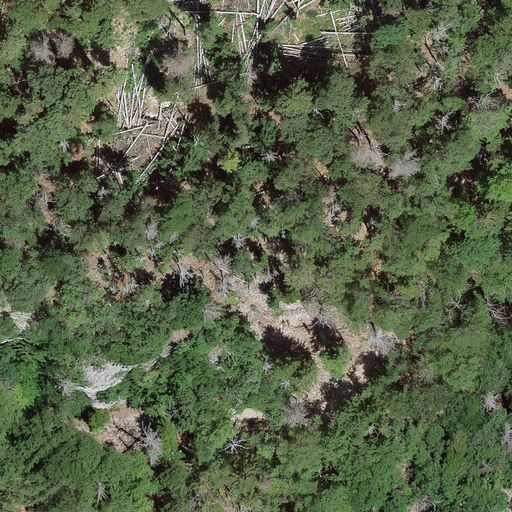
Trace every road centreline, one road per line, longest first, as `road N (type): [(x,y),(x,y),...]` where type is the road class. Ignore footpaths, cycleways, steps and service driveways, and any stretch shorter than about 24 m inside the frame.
road 1 (track): [(11,511),(19,458),(34,436),(116,416),(258,407),(295,416),(336,403)]
road 2 (track): [(511,205),(336,403)]
